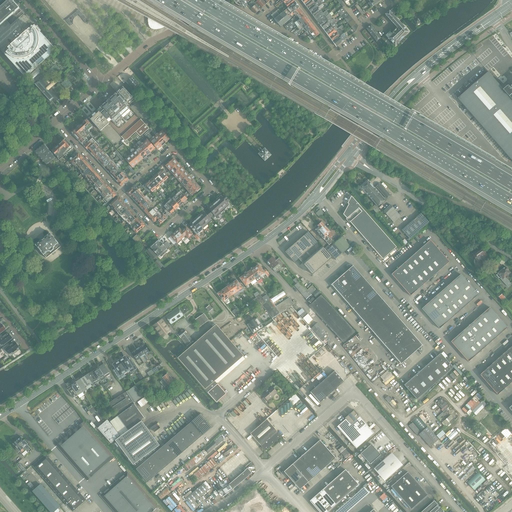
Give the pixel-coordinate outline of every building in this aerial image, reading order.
[(0,25),(19,9),(11,0),(8,0),(0,7),(0,25)] [(155,0),(156,0),(154,5),(151,14),(150,14),(148,15),(147,17),(147,18),(148,18),(156,23),(155,24),(155,25),(157,27),(158,26),(159,25),(165,28),(168,26),(172,22),(177,18),(180,15),(183,12),(186,8),(190,4),(191,0),(155,0)] [(244,2),(242,0),(232,0),(235,3),(244,8),(247,5),(244,2)] [(262,0),(257,0),(254,3),(255,4),(259,9),(260,10),(266,4),(262,0)] [(287,6),(283,9),(284,9),(285,11),(295,2),(293,0),(290,0),(285,4),(287,6)] [(313,1),(314,0),(310,0),(304,5),(307,9),(315,3),(313,1)] [(321,2),(320,2),(318,0),(315,3),(307,9),(311,13),(322,4),(321,2)] [(253,2),(248,6),(254,14),(259,9),(255,4),(254,3),(253,2)] [(285,11),(284,11),(287,15),(288,16),(299,8),(298,6),(295,2),(285,11)] [(320,9),(324,6),(322,4),(311,13),(314,17),(321,11),(320,9)] [(299,8),(288,16),(289,18),(292,16),(294,14),(295,15),(296,16),(302,11),(301,10),(299,8)] [(274,19),(280,27),(283,25),(290,19),(289,18),(288,16),(287,15),(284,11),(281,13),(279,15),(276,17),(274,19)] [(302,11),(296,16),(297,18),(299,20),(299,19),(305,15),(302,11)] [(317,21),(328,13),(326,11),(323,14),(321,11),(314,17),(317,21)] [(395,17),(389,11),(385,14),(391,21),(395,17)] [(329,13),(329,14),(328,13),(317,21),(320,25),(329,18),(330,18),(332,16),(329,13)] [(299,20),(294,23),(297,27),(299,25),(301,24),(308,19),(305,15),(299,19),(299,20)] [(397,28),(401,24),(395,17),(391,21),(397,28)] [(165,28),(147,18),(147,20),(147,23),(148,26),(149,28),(151,29),(153,30),(155,30),(157,30),(159,30),(161,29),(163,29),(165,28)] [(333,18),(332,20),(330,18),(329,18),(320,25),(323,29),(335,20),(333,18)] [(301,28),(297,31),(298,32),(302,29),(305,27),(311,23),(310,23),(308,19),(301,24),(299,25),(301,28)] [(336,23),(337,22),(335,20),(323,29),(326,34),(335,26),(337,25),(336,23)] [(351,28),(356,24),(352,20),(348,23),(349,25),(351,28)] [(298,32),(295,34),(297,36),(300,34),(299,33),(303,30),(305,33),(306,32),(313,27),(311,23),(305,27),(302,29),(298,32)] [(405,36),(409,32),(401,24),(397,28),(392,33),(390,31),(385,35),(388,38),(388,39),(393,43),(390,46),(393,48),(395,46),(399,42),(405,36)] [(341,29),(343,27),(341,25),(337,29),(335,26),(326,34),(329,38),(340,29),(341,29)] [(377,42),(381,38),(371,25),(366,29),(377,42)] [(313,27),(306,32),(309,36),(317,31),(313,27)] [(36,31),(35,30),(34,29),(31,31),(29,29),(8,49),(9,50),(5,55),(25,77),(37,67),(35,64),(34,65),(34,64),(41,57),(44,60),(53,52),(52,51),(53,49),(54,47),(39,31),(37,32),(36,31)] [(343,34),(340,29),(329,38),(332,42),(343,34)] [(311,39),(308,42),(311,44),(314,42),(312,40),(319,34),(317,31),(309,36),(311,39)] [(347,38),(345,36),(343,34),(332,42),(336,47),(347,38)] [(511,86),(511,87),(511,88),(510,86),(509,86),(508,86),(505,89),(502,86),(501,87),(489,72),(458,99),(510,158),(511,160),(511,86)] [(55,102),(62,96),(42,73),(35,79),(37,82),(35,84),(50,102),(51,102),(49,100),(52,98),(55,102)] [(127,81),(126,82),(132,89),(133,88),(135,86),(136,85),(138,83),(132,77),(130,78),(129,79),(127,81)] [(116,91),(116,92),(117,93),(116,93),(128,105),(128,106),(134,100),(123,87),(120,90),(119,89),(118,89),(116,91)] [(100,108),(97,110),(98,110),(98,111),(102,115),(103,117),(104,117),(108,122),(109,122),(111,121),(111,120),(114,124),(114,123),(116,125),(121,120),(120,118),(121,117),(121,118),(121,117),(120,117),(119,116),(122,114),(122,115),(122,116),(123,116),(123,115),(125,116),(130,111),(129,110),(126,106),(128,105),(116,93),(115,94),(107,101),(100,108)] [(97,110),(89,118),(99,129),(101,131),(102,129),(109,124),(109,123),(108,123),(109,122),(108,122),(104,117),(103,117),(102,115),(98,111),(98,110),(97,110)] [(152,126),(157,121),(153,117),(148,121),(152,126)] [(121,137),(125,141),(126,140),(127,140),(136,132),(140,137),(149,128),(140,119),(121,137)] [(92,126),(86,120),(85,120),(83,121),(83,122),(81,124),(87,131),(92,126)] [(90,133),(87,131),(81,124),(79,126),(79,125),(78,126),(77,127),(76,128),(77,128),(76,128),(83,135),(85,137),(88,135),(89,134),(92,138),(93,137),(90,133)] [(83,135),(76,128),(75,129),(74,129),(71,132),(72,132),(72,133),(73,134),(72,134),(83,146),(84,145),(89,141),(85,137),(83,135)] [(168,134),(163,128),(157,134),(159,136),(160,138),(161,138),(162,139),(163,140),(165,143),(166,142),(167,141),(168,140),(169,139),(166,135),(168,134)] [(157,134),(153,137),(155,139),(155,140),(156,141),(157,141),(158,143),(159,144),(161,146),(162,146),(164,145),(164,143),(165,143),(163,140),(162,139),(161,138),(160,138),(159,136),(157,134)] [(93,137),(92,138),(89,141),(84,145),(85,147),(84,147),(87,150),(87,149),(95,143),(96,141),(94,139),(93,137)] [(155,139),(153,137),(149,141),(157,149),(158,149),(160,148),(160,147),(161,146),(159,144),(158,143),(157,141),(156,141),(155,140),(155,139)] [(65,140),(64,140),(64,139),(63,140),(64,140),(61,142),(61,143),(60,143),(67,151),(68,152),(73,148),(66,140),(65,140)] [(148,149),(150,152),(151,152),(153,151),(153,149),(154,148),(146,139),(142,143),(144,145),(146,147),(147,147),(148,148),(148,149)] [(90,153),(91,153),(98,146),(99,145),(100,145),(96,141),(95,143),(87,149),(88,150),(88,151),(90,153)] [(68,152),(67,151),(60,143),(59,144),(58,145),(56,146),(56,147),(63,155),(64,156),(68,152)] [(142,143),(139,146),(140,148),(142,150),(143,150),(144,152),(144,153),(146,155),(147,155),(149,154),(149,153),(150,152),(148,149),(148,148),(147,147),(146,147),(144,145),(142,143)] [(55,158),(51,153),(44,144),(40,147),(40,146),(38,148),(35,151),(46,166),(55,158)] [(94,157),(101,150),(98,146),(91,153),(92,154),(91,154),(94,157)] [(140,148),(139,146),(135,150),(142,159),(143,158),(143,159),(145,157),(145,156),(146,155),(144,153),(144,152),(143,150),(142,150),(140,148)] [(64,156),(63,155),(56,147),(55,147),(54,148),(54,149),(52,150),(56,156),(60,160),(64,156)] [(264,161),(271,155),(264,149),(261,152),(258,154),(264,161)] [(98,160),(105,154),(101,150),(94,157),(95,158),(94,158),(97,161),(98,160)] [(139,162),(142,159),(135,150),(131,153),(139,162)] [(135,165),(139,162),(131,153),(128,156),(135,165)] [(78,155),(79,154),(74,158),(71,161),(70,162),(74,166),(82,158),(79,155),(78,155)] [(101,164),(108,157),(105,154),(98,160),(98,161),(98,162),(100,164),(101,164)] [(132,167),(135,165),(128,156),(124,159),(132,167)] [(104,168),(111,161),(108,157),(101,164),(102,165),(101,165),(104,168)] [(74,166),(78,170),(86,162),(84,160),(83,161),(83,160),(82,159),(83,159),(82,158),(74,166)] [(165,167),(168,171),(172,167),(172,166),(173,165),(174,165),(177,163),(173,159),(165,167)] [(108,171),(115,165),(111,161),(104,168),(105,169),(107,172),(108,171)] [(87,165),(88,164),(86,162),(78,170),(81,174),(89,167),(87,165)] [(178,169),(181,167),(181,166),(179,164),(178,165),(177,163),(178,163),(177,163),(174,165),(173,165),(172,166),(172,167),(168,171),(170,172),(172,175),(176,171),(176,170),(177,169),(178,169)] [(111,176),(111,175),(118,169),(115,165),(108,171),(108,172),(108,173),(111,176)] [(92,169),(91,169),(89,167),(81,174),(85,178),(93,170),(92,169)] [(172,175),(176,179),(180,175),(180,174),(181,173),(184,171),(182,168),(182,169),(181,168),(181,167),(178,169),(177,169),(176,170),(176,171),(172,175)] [(121,172),(118,169),(111,175),(112,176),(111,176),(114,179),(121,172)] [(95,173),(95,172),(93,170),(85,178),(89,182),(97,175),(95,173)] [(164,174),(162,172),(161,170),(160,171),(159,171),(157,173),(157,174),(164,182),(168,178),(166,177),(166,176),(164,174)] [(117,183),(118,182),(125,176),(126,175),(123,171),(121,172),(114,179),(115,180),(117,183)] [(176,179),(179,183),(183,179),(183,178),(184,178),(185,178),(188,175),(186,172),(185,173),(185,172),(185,171),(184,171),(181,173),(180,174),(180,175),(176,179)] [(160,185),(164,182),(157,174),(156,175),(155,175),(153,176),(153,177),(160,185)] [(99,177),(98,177),(97,175),(89,182),(93,186),(101,178),(99,177)] [(189,182),(192,179),(190,176),(189,177),(188,176),(188,175),(185,178),(184,178),(183,178),(183,179),(179,183),(183,187),(187,183),(187,182),(188,182),(189,182)] [(121,187),(128,180),(125,176),(118,182),(119,183),(118,184),(121,187)] [(156,189),(160,185),(153,177),(152,178),(151,179),(149,180),(149,181),(156,189)] [(102,181),(103,180),(101,178),(93,186),(96,190),(104,183),(102,181)] [(192,186),(195,183),(193,180),(193,181),(192,180),(192,179),(189,182),(188,182),(187,182),(187,183),(183,187),(185,189),(187,191),(191,187),(191,186),(192,186)] [(153,191),(156,189),(149,181),(147,183),(147,184),(145,185),(149,189),(152,192),(153,191)] [(385,200),(368,181),(361,188),(377,207),(385,200)] [(107,185),(106,185),(104,183),(96,190),(100,194),(108,186),(107,185)] [(196,184),(195,183),(192,186),(191,186),(191,187),(187,191),(191,196),(196,191),(197,192),(200,189),(199,187),(197,184),(196,185),(196,184)] [(390,195),(380,183),(376,187),(386,199),(390,195)] [(138,189),(134,185),(133,187),(132,188),(127,192),(127,193),(130,196),(131,196),(138,189)] [(108,186),(100,194),(104,198),(112,191),(112,190),(111,191),(110,190),(110,189),(110,188),(108,186)] [(134,200),(141,193),(138,189),(131,196),(131,197),(132,197),(132,198),(134,200)] [(112,191),(104,198),(108,202),(116,195),(116,194),(115,195),(115,194),(115,193),(112,191)] [(180,192),(179,191),(175,195),(182,202),(182,203),(185,201),(185,200),(186,199),(186,198),(184,196),(183,195),(181,193),(180,192)] [(137,203),(144,197),(141,193),(134,200),(135,202),(136,202),(137,203)] [(174,196),(171,198),(178,206),(181,204),(181,203),(182,202),(175,195),(173,193),(172,194),(174,196)] [(218,199),(216,200),(219,204),(219,205),(220,206),(221,206),(224,209),(229,206),(229,204),(227,202),(229,201),(224,196),(222,198),(221,196),(220,197),(220,196),(217,199),(218,199)] [(376,225),(370,217),(351,196),(347,204),(349,204),(343,214),(366,240),(373,235),(370,231),(376,225)] [(118,197),(110,205),(113,209),(122,201),(119,198),(118,198),(119,197),(118,197)] [(140,207),(148,200),(144,197),(137,203),(138,204),(138,205),(140,207)] [(171,198),(167,202),(174,210),(177,208),(177,207),(178,206),(171,198)] [(144,210),(151,204),(152,203),(149,199),(148,200),(140,207),(142,209),(143,209),(143,210),(143,209),(144,210)] [(220,213),(224,209),(221,206),(220,206),(219,205),(219,204),(216,200),(213,202),(214,203),(212,204),(215,208),(216,209),(217,210),(220,213)] [(117,213),(126,205),(124,203),(123,203),(122,203),(121,202),(122,202),(122,201),(113,209),(114,209),(117,213)] [(164,206),(167,209),(170,213),(171,212),(172,212),(174,210),(167,202),(164,204),(165,205),(164,206)] [(147,214),(154,208),(151,204),(144,210),(145,211),(145,212),(145,213),(147,214)] [(209,209),(206,211),(211,216),(213,218),(215,216),(215,217),(220,213),(217,210),(216,209),(215,208),(212,204),(209,206),(209,207),(210,208),(209,208),(208,207),(207,207),(209,209)] [(127,207),(126,205),(117,213),(121,217),(129,210),(128,209),(127,209),(128,208),(127,208),(127,207)] [(400,216),(390,205),(383,211),(393,222),(400,216)] [(151,217),(158,211),(154,208),(147,214),(149,216),(150,217),(151,217)] [(129,210),(121,217),(125,221),(132,214),(131,213),(132,213),(131,212),(131,211),(130,210),(129,210)] [(156,220),(161,215),(158,211),(151,217),(152,218),(151,219),(152,219),(151,219),(154,222),(156,220)] [(209,218),(211,216),(206,211),(204,213),(203,211),(202,212),(204,213),(203,214),(202,213),(201,213),(199,215),(199,216),(202,219),(203,219),(204,220),(204,221),(207,225),(211,221),(209,218)] [(410,239),(429,222),(421,213),(402,230),(410,239)] [(133,214),(133,215),(132,214),(125,221),(128,225),(137,217),(135,215),(134,215),(133,214)] [(163,214),(161,215),(156,220),(160,224),(166,218),(168,217),(165,214),(164,215),(163,214)] [(195,219),(198,223),(199,223),(200,224),(200,225),(203,228),(207,225),(204,221),(204,220),(203,219),(202,219),(199,216),(197,217),(195,219)] [(132,229),(141,221),(140,221),(139,222),(139,221),(139,220),(138,220),(139,219),(137,217),(128,225),(132,229)] [(189,226),(189,227),(194,232),(198,236),(200,234),(204,230),(203,228),(200,225),(200,224),(199,223),(198,223),(195,219),(193,221),(193,220),(190,223),(191,223),(190,223),(191,225),(189,226)] [(141,221),(132,229),(136,233),(144,225),(141,221)] [(318,226),(332,242),(334,241),(332,239),(331,237),(332,236),(333,235),(321,223),(318,226)] [(314,228),(313,229),(319,237),(321,236),(324,240),(329,245),(332,242),(318,226),(317,225),(316,225),(315,227),(314,228)] [(373,248),(386,236),(376,225),(370,231),(373,235),(366,240),(373,248)] [(182,228),(180,230),(187,238),(188,239),(192,235),(186,227),(184,229),(182,228)] [(187,238),(180,230),(179,228),(177,230),(177,229),(175,231),(175,232),(174,232),(181,239),(183,241),(187,238)] [(181,240),(181,239),(174,232),(170,236),(170,237),(168,239),(176,248),(179,246),(177,243),(181,240)] [(308,232),(285,252),(294,263),(317,243),(308,232)] [(60,247),(50,234),(50,233),(34,246),(37,249),(38,248),(46,258),(60,247)] [(382,259),(396,247),(386,236),(373,248),(382,259)] [(350,246),(342,238),(342,237),(334,244),(342,253),(346,250),(350,246)] [(166,242),(163,245),(158,240),(151,247),(154,251),(155,252),(160,258),(168,251),(166,249),(170,246),(166,242)] [(436,247),(430,240),(424,246),(430,253),(436,247)] [(331,247),(326,251),(332,257),(334,260),(342,253),(334,244),(331,247)] [(302,263),(300,265),(305,271),(307,269),(312,275),(332,257),(326,251),(323,247),(322,246),(302,263)] [(433,257),(430,253),(424,246),(418,250),(428,261),(433,257)] [(443,255),(436,247),(430,253),(433,257),(436,260),(443,255)] [(150,248),(146,252),(150,257),(155,252),(154,251),(153,252),(150,248)] [(478,260),(485,255),(483,251),(483,250),(482,251),(481,249),(473,254),(475,258),(474,259),(473,261),(474,263),(475,264),(479,270),(483,266),(478,260)] [(428,261),(418,250),(413,255),(423,266),(428,261)] [(423,266),(413,255),(408,259),(418,270),(423,266)] [(449,262),(443,255),(436,260),(443,267),(449,262)] [(284,264),(279,258),(276,261),(272,257),(266,262),(272,269),(275,272),(284,264)] [(443,267),(436,260),(433,257),(428,261),(437,272),(443,267)] [(418,270),(408,259),(403,264),(412,275),(418,270)] [(437,272),(428,261),(423,266),(432,277),(437,272)] [(495,271),(500,265),(497,261),(491,267),(495,271)] [(256,265),(253,268),(261,278),(265,275),(267,277),(270,275),(265,269),(262,270),(258,264),(258,265),(257,266),(256,265)] [(412,275),(403,264),(397,269),(404,276),(407,280),(412,275)] [(362,276),(353,266),(347,271),(356,281),(362,276)] [(432,277),(423,266),(418,270),(427,281),(432,277)] [(508,277),(507,276),(510,273),(508,271),(508,270),(508,269),(506,267),(505,267),(497,273),(497,274),(496,275),(499,278),(500,277),(503,280),(505,283),(504,283),(507,286),(510,283),(506,278),(508,277)] [(258,283),(262,280),(261,278),(253,268),(250,270),(249,271),(255,279),(258,283)] [(404,276),(397,269),(391,274),(397,282),(404,276)] [(427,281),(418,270),(412,275),(422,286),(427,281)] [(247,272),(244,274),(250,283),(255,279),(249,271),(247,273),(247,272)] [(356,281),(347,271),(342,275),(351,285),(356,281)] [(239,277),(239,278),(242,282),(247,288),(249,286),(248,284),(250,283),(244,274),(240,276),(241,277),(240,278),(239,277)] [(466,281),(460,274),(454,280),(460,287),(466,281)] [(351,285),(342,275),(337,280),(345,290),(351,285)] [(422,286),(412,275),(407,280),(410,283),(416,291),(422,286)] [(355,290),(366,280),(362,276),(356,281),(351,285),(355,290)] [(410,283),(407,280),(404,276),(397,282),(404,289),(410,283)] [(234,281),(231,283),(238,293),(240,293),(244,290),(238,283),(236,280),(235,281),(234,281)] [(345,290),(337,280),(331,285),(340,295),(345,290)] [(359,294),(370,285),(366,280),(355,290),(359,294)] [(463,290),(460,287),(454,280),(449,285),(458,295),(463,290)] [(296,284),(294,285),(306,299),(316,290),(312,286),(307,290),(298,281),(296,284)] [(473,288),(466,281),(460,287),(463,290),(466,294),(473,288)] [(228,286),(227,287),(233,295),(234,296),(235,296),(238,294),(238,293),(231,283),(228,285),(228,286)] [(416,291),(410,283),(404,289),(410,296),(416,291)] [(344,299),(355,290),(351,285),(345,290),(340,295),(344,299)] [(363,299),(373,289),(370,285),(359,294),(363,299)] [(458,295),(449,285),(443,289),(452,299),(458,295)] [(225,287),(221,290),(228,298),(233,295),(227,287),(225,288),(225,287)] [(478,295),(473,288),(466,294),(472,300),(478,295)] [(367,304),(377,294),(373,289),(363,299),(367,304)] [(452,299),(443,289),(438,294),(447,304),(452,299)] [(217,293),(220,297),(225,303),(227,302),(226,300),(228,298),(221,290),(218,292),(219,293),(217,294),(217,293)] [(317,290),(312,294),(316,298),(321,293),(317,290)] [(348,304),(359,294),(355,290),(344,299),(348,304)] [(472,300),(466,294),(463,290),(458,295),(467,305),(472,300)] [(263,299),(257,292),(253,295),(256,298),(259,302),(263,299)] [(352,308),(363,299),(359,294),(348,304),(352,308)] [(371,308),(381,299),(377,294),(367,304),(371,308)] [(447,304),(438,294),(433,299),(442,309),(447,304)] [(321,295),(309,305),(320,318),(332,307),(321,295)] [(467,305),(458,295),(452,299),(461,310),(467,305)] [(275,307),(270,299),(265,302),(263,299),(259,302),(272,318),(294,305),(289,298),(275,307)] [(356,313),(367,304),(363,299),(352,308),(356,313)] [(375,313),(385,303),(381,299),(371,308),(375,313)] [(442,309),(433,299),(428,303),(433,310),(437,313),(442,309)] [(461,310),(452,299),(447,304),(456,314),(461,310)] [(379,317),(389,308),(385,303),(375,313),(379,317)] [(433,310),(428,303),(421,309),(427,315),(433,310)] [(360,318),(371,308),(367,304),(356,313),(360,318)] [(456,314),(447,304),(442,309),(451,319),(456,314)] [(332,307),(320,318),(332,330),(343,320),(332,307)] [(495,314),(489,307),(483,313),(489,320),(495,314)] [(162,320),(153,326),(158,332),(161,337),(162,337),(164,339),(165,340),(168,337),(168,336),(167,334),(170,331),(166,325),(169,323),(171,325),(183,316),(178,308),(166,317),(165,317),(162,320)] [(364,322),(375,313),(371,308),(360,318),(364,322)] [(383,322),(393,312),(389,308),(379,317),(383,322)] [(451,319),(442,309),(437,313),(440,317),(446,323),(451,319)] [(440,317),(437,313),(433,310),(427,315),(433,323),(440,317)] [(387,326),(397,317),(393,312),(383,322),(387,326)] [(307,314),(302,318),(307,324),(313,320),(307,313),(307,314)] [(368,327),(379,317),(375,313),(364,322),(368,327)] [(492,323),(489,320),(483,313),(478,318),(487,328),(492,323)] [(208,321),(203,314),(197,318),(202,325),(208,321)] [(502,321),(495,314),(489,320),(492,323),(495,327),(502,321)] [(372,331),(383,322),(379,317),(368,327),(372,331)] [(390,331),(401,321),(397,317),(387,326),(390,331)] [(446,323),(440,317),(433,323),(439,329),(446,323)] [(487,328),(478,318),(472,322),(481,332),(487,328)] [(250,323),(248,325),(254,334),(263,327),(257,319),(255,320),(254,319),(249,322),(250,323)] [(343,320),(332,330),(343,342),(354,332),(343,320)] [(394,335),(405,326),(401,321),(390,331),(394,335)] [(507,328),(502,321),(495,327),(501,333),(507,328)] [(376,336),(387,326),(383,322),(372,331),(376,336)] [(481,332),(472,322),(467,327),(476,337),(481,332)] [(327,334),(317,323),(314,325),(324,337),(327,334)] [(501,333),(495,327),(492,323),(487,328),(496,338),(501,333)] [(214,381),(243,356),(216,324),(177,358),(205,389),(208,392),(207,392),(216,402),(226,394),(217,384),(214,381)] [(380,340),(390,331),(387,326),(376,336),(380,340)] [(398,340),(409,330),(405,326),(394,335),(398,340)] [(476,337),(467,327),(462,331),(471,342),(476,337)] [(496,338),(487,328),(481,332),(490,343),(496,338)] [(194,342),(188,334),(187,334),(183,329),(177,334),(184,343),(186,342),(190,345),(194,342)] [(408,340),(413,335),(409,330),(398,340),(402,344),(408,340)] [(384,345),(394,335),(390,331),(380,340),(384,345)] [(471,342),(462,331),(457,336),(462,343),(466,346),(471,342)] [(490,343),(481,332),(476,337),(485,347),(490,343)] [(10,334),(9,334),(8,333),(3,337),(1,335),(0,335),(0,344),(1,346),(12,338),(11,338),(12,336),(10,334)] [(388,349),(398,340),(394,335),(384,345),(388,349)] [(422,345),(413,335),(408,340),(417,350),(422,345)] [(462,343),(457,336),(450,342),(456,348),(462,343)] [(485,347),(476,337),(471,342),(480,352),(485,347)] [(397,349),(402,344),(398,340),(388,349),(392,354),(397,349)] [(417,350),(408,340),(402,344),(411,355),(417,350)] [(15,343),(15,342),(9,346),(8,343),(2,348),(8,355),(11,353),(13,355),(19,350),(17,348),(19,347),(18,346),(18,345),(17,343),(15,343)] [(480,352),(471,342),(466,346),(469,350),(475,356),(480,352)] [(469,350),(466,346),(462,343),(456,348),(462,355),(469,350)] [(149,352),(144,344),(143,345),(143,344),(139,346),(140,347),(137,349),(146,361),(148,360),(145,355),(149,352)] [(411,355),(402,344),(397,349),(406,359),(411,355)] [(146,361),(137,349),(135,350),(134,349),(131,351),(132,352),(131,353),(136,361),(140,358),(143,363),(146,361)] [(406,359),(397,349),(392,354),(401,364),(406,359)] [(475,356),(469,350),(462,355),(468,362),(475,356)] [(511,363),(511,356),(507,350),(501,355),(510,365),(511,363)] [(416,399),(446,374),(453,368),(440,353),(404,385),(416,399)] [(510,365),(501,355),(496,360),(505,370),(510,365)] [(136,369),(131,361),(129,363),(125,357),(123,358),(122,358),(121,359),(120,360),(119,361),(126,372),(129,370),(131,372),(136,369)] [(505,370),(496,360),(491,364),(500,375),(505,370)] [(126,372),(119,361),(118,362),(117,361),(115,363),(115,364),(113,365),(117,371),(115,372),(119,380),(125,376),(123,374),(126,372)] [(500,375),(491,364),(486,369),(492,376),(495,379),(500,375)] [(110,374),(104,365),(103,365),(101,366),(99,367),(99,368),(105,377),(105,378),(110,374)] [(96,370),(94,371),(99,379),(100,380),(105,377),(99,368),(98,368),(97,368),(96,369),(96,370)] [(492,376),(486,369),(479,375),(485,381),(492,376)] [(344,381),(334,370),(325,379),(335,389),(344,381)] [(511,381),(511,377),(505,370),(500,375),(509,385),(511,381)] [(89,374),(94,382),(99,379),(94,371),(92,372),(91,372),(90,373),(89,373),(89,374)] [(86,376),(85,377),(91,386),(95,383),(94,382),(89,374),(88,374),(86,375),(86,376)] [(163,379),(160,382),(164,387),(167,385),(169,386),(170,385),(174,382),(167,374),(165,375),(164,375),(163,376),(162,378),(163,379)] [(509,385),(500,375),(495,379),(498,383),(504,389),(509,385)] [(498,383),(495,379),(492,376),(485,381),(492,389),(498,383)] [(81,379),(87,389),(91,387),(91,386),(85,377),(83,378),(81,378),(81,379)] [(87,389),(81,379),(80,380),(79,380),(78,380),(78,381),(76,383),(82,393),(87,389)] [(319,403),(335,389),(325,379),(310,392),(319,403)] [(71,385),(71,386),(78,396),(82,393),(76,383),(74,384),(73,384),(72,385),(71,385)] [(504,389),(498,383),(492,389),(497,395),(504,389)] [(68,388),(66,389),(67,391),(69,393),(71,397),(73,399),(78,396),(71,386),(70,386),(68,387),(68,388)] [(143,418),(134,404),(133,403),(142,397),(135,386),(123,394),(129,403),(115,412),(118,416),(127,430),(143,418)] [(268,401),(277,393),(272,386),(262,395),(264,397),(261,399),(267,406),(270,403),(268,401)] [(109,403),(115,412),(129,403),(123,394),(109,403)] [(480,402),(472,412),(476,415),(484,407),(480,402)] [(374,433),(358,415),(353,410),(345,418),(345,419),(337,427),(356,448),(374,433)] [(106,417),(102,411),(97,415),(102,420),(106,417)] [(197,428),(206,420),(201,414),(200,414),(191,421),(197,428)] [(418,417),(412,422),(421,431),(427,426),(423,423),(418,417)] [(282,436),(278,433),(277,431),(266,419),(250,434),(260,445),(265,451),(282,436)] [(107,420),(102,424),(115,439),(119,436),(112,426),(107,420)] [(211,428),(212,427),(206,420),(197,428),(203,435),(211,428)] [(159,445),(141,421),(115,440),(133,465),(159,445)] [(203,435),(197,428),(191,421),(191,422),(186,426),(198,439),(203,435)] [(113,457),(83,422),(72,432),(70,430),(66,434),(68,435),(56,446),(86,480),(113,457)] [(408,426),(416,435),(420,432),(412,423),(408,426)] [(115,439),(102,424),(97,428),(111,443),(115,439)] [(198,439),(186,426),(181,430),(193,443),(198,439)] [(422,438),(430,432),(426,428),(419,434),(422,438)] [(193,443),(181,430),(176,434),(188,448),(193,443)] [(426,443),(434,436),(430,432),(422,438),(426,443)] [(188,448),(176,434),(171,439),(183,452),(188,448)] [(208,453),(224,439),(220,435),(204,449),(208,453)] [(430,447),(437,440),(434,436),(426,443),(430,447)] [(29,447),(27,445),(27,444),(25,441),(23,439),(21,437),(16,441),(15,440),(13,442),(13,443),(13,444),(16,448),(15,448),(15,449),(18,452),(19,451),(22,454),(29,447)] [(183,452),(171,439),(166,443),(178,456),(183,452)] [(327,449),(319,440),(315,444),(323,453),(327,449)] [(178,456),(166,443),(161,447),(172,461),(178,456)] [(323,453),(315,444),(310,448),(318,457),(323,453)] [(380,455),(371,444),(360,454),(370,464),(380,455)] [(172,461),(161,447),(156,452),(167,465),(172,461)] [(318,457),(310,448),(306,452),(314,461),(318,457)] [(335,458),(327,449),(323,453),(331,462),(335,458)] [(167,465),(156,452),(151,456),(162,469),(167,465)] [(314,461),(306,452),(301,456),(309,465),(314,461)] [(331,462),(323,453),(318,457),(326,466),(331,462)] [(379,475),(397,459),(391,453),(391,454),(374,469),(379,475)] [(44,473),(54,464),(46,454),(33,466),(41,476),(45,473),(44,473)] [(162,469),(151,456),(146,460),(157,474),(162,469)] [(237,474),(249,465),(251,463),(245,456),(231,467),(227,462),(220,468),(231,481),(238,475),(237,474)] [(309,465),(301,456),(297,460),(305,469),(309,465)] [(326,466),(318,457),(314,461),(322,470),(326,466)] [(198,479),(216,463),(212,458),(193,474),(198,479)] [(384,480),(401,466),(401,465),(402,466),(402,465),(397,459),(379,475),(384,480)] [(157,474),(146,460),(141,465),(152,478),(157,474)] [(305,469),(297,460),(292,464),(298,470),(300,473),(305,469)] [(322,470),(314,461),(309,465),(317,474),(322,470)] [(86,500),(54,464),(44,473),(45,473),(41,476),(72,511),(86,500)] [(289,478),(298,470),(292,464),(284,472),(289,478)] [(152,478),(141,465),(136,469),(147,482),(152,478)] [(317,474),(309,465),(305,469),(313,478),(317,474)] [(237,477),(241,482),(251,473),(247,468),(243,472),(237,477)] [(313,478),(305,469),(300,473),(303,476),(308,482),(313,478)] [(294,484),(303,476),(300,473),(298,470),(289,478),(294,484)] [(319,511),(326,511),(358,485),(345,470),(310,501),(319,511)] [(151,511),(158,507),(127,472),(100,495),(114,511),(151,511)] [(417,483),(407,472),(396,482),(391,487),(401,498),(417,483)] [(299,490),(308,482),(303,476),(294,484),(299,490)] [(237,477),(233,481),(237,486),(241,482),(237,477)] [(237,486),(233,481),(228,484),(233,489),(237,486)] [(208,490),(203,483),(185,498),(191,505),(208,490)] [(411,509),(427,495),(417,483),(401,498),(411,509)] [(233,489),(228,484),(218,491),(223,497),(232,490),(233,489)] [(41,485),(33,492),(50,511),(63,511),(59,507),(60,507),(41,485)] [(156,495),(162,501),(171,492),(165,487),(156,495)] [(347,511),(369,493),(364,487),(334,511),(347,511)] [(443,511),(439,507),(434,501),(426,509),(428,511),(443,511)]
